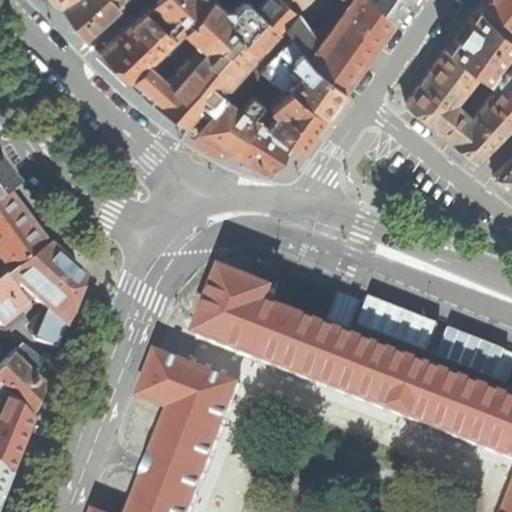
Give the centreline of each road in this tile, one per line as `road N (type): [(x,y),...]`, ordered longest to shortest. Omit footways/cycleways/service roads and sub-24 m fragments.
road 1 (residential): [(232,212),(122,128),(1,0)]
road 2 (residential): [(70,511),(167,254)]
road 3 (residential): [(299,220),(443,0)]
road 4 (residential): [(299,220),(511,299)]
road 5 (residential): [(0,107),(62,181),(167,254)]
